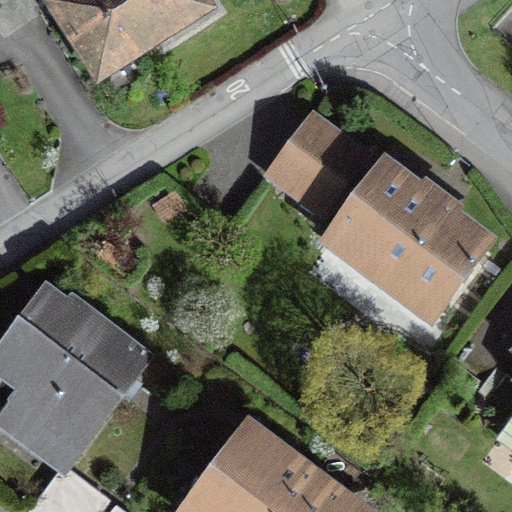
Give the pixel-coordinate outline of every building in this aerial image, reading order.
[(100,72),(151,40),(125,0),(63,0),(57,5),(100,72)] [(125,0),(151,40),(201,8),(196,0),(125,0)] [(370,165),(314,127),(267,190),(326,228),(370,165)] [(387,169),(317,264),(426,337),(495,252),(387,169)] [(0,421),(0,445),(62,479),(153,365),(44,297),(0,358),(0,394),(14,402),(0,421)] [(353,511),(248,435),(192,511),(353,511)] [(62,479),(40,511),(111,511),(112,511),(62,479)]
